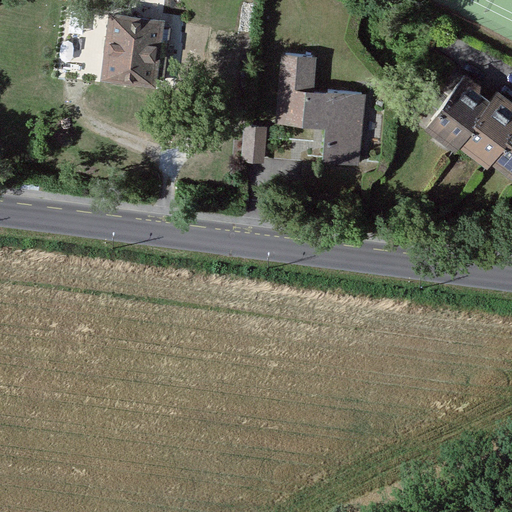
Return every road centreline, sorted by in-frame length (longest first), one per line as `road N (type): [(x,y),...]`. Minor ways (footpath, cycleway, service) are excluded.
road 1 (secondary): [(511,275),(0,210)]
road 2 (track): [(511,385),(303,511)]
